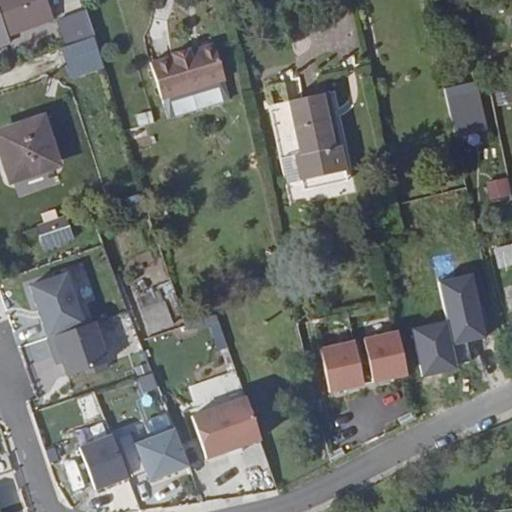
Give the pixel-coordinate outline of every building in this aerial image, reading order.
[(58,3),(57,0),(0,0),(0,20),(5,35),(53,18),(48,7),(58,3)] [(504,10),(501,0),(489,0),(479,2),(481,15),(504,10)] [(95,37),(85,11),(58,20),(68,46),(95,37)] [(153,61),(170,117),(231,100),(215,44),(153,61)] [(480,115),(473,83),(444,90),(443,90),(454,137),(497,126),(494,112),(480,115)] [(327,148),(319,113),(325,112),(321,94),(288,101),(300,154),(295,155),(301,181),(345,171),(339,146),(333,147),(327,148)] [(333,147),(325,112),(319,113),(327,148),(333,147)] [(55,164),(40,121),(0,134),(0,145),(12,179),(55,164)] [(301,181),(295,155),(282,159),(287,184),(301,181)] [(347,181),(345,171),(301,181),(303,191),(347,181)] [(491,203),(511,195),(511,193),(507,176),(485,183),(491,203)] [(511,263),(511,246),(494,251),(498,267),(511,263)] [(64,272),(27,286),(36,309),(39,308),(42,316),(39,318),(46,338),(83,325),(64,272)] [(472,273),(437,281),(451,343),(485,335),(472,273)] [(163,302),(159,291),(137,300),(141,311),(163,302)] [(172,325),(163,302),(141,311),(149,333),(172,325)] [(115,360),(140,350),(128,320),(103,329),(115,360)] [(46,338),(52,355),(57,353),(61,363),(66,376),(107,361),(92,321),(83,325),(46,338)] [(443,323),(408,331),(418,375),(453,367),(443,323)] [(397,330),(361,338),(371,382),(406,374),(397,330)] [(354,340),(319,348),(328,392),(363,384),(354,340)] [(57,353),(52,355),(55,365),(61,363),(57,353)] [(145,396),(160,390),(152,370),(137,376),(145,396)] [(240,446),(261,439),(245,396),(191,416),(207,459),(227,451),(240,446)] [(172,426),(133,443),(149,481),(189,465),(172,426)] [(112,439),(79,451),(96,493),(129,481),(112,439)]
